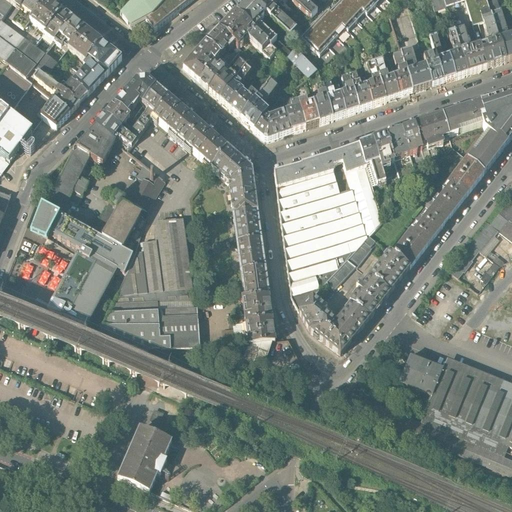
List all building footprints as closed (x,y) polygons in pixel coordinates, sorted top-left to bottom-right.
[(0,0),(11,9),(17,0),(0,0)] [(0,0),(0,26),(1,25),(11,9),(0,0)] [(30,0),(17,0),(11,9),(19,15),(21,13),(30,0)] [(42,2),(39,0),(30,0),(21,13),(28,18),(23,23),(21,21),(16,27),(23,33),(29,25),(45,4),(42,2)] [(143,0),(137,3),(132,9),(120,22),(123,26),(129,35),(146,26),(154,37),(183,14),(200,0),(143,0)] [(137,3),(143,0),(124,0),(132,9),(137,3)] [(265,17),(289,39),(295,32),(276,14),(275,15),(271,11),(277,5),(271,0),(251,0),(251,1),(249,3),(265,17)] [(271,0),(277,5),(281,0),(285,0),(310,21),(317,15),(304,4),(299,0),(271,0)] [(364,15),(348,0),(343,0),(337,7),(356,24),(364,15)] [(366,0),(348,0),(364,15),(366,17),(375,8),(366,0)] [(443,0),(439,0),(431,3),(441,38),(447,36),(454,34),(446,9),(443,0)] [(443,0),(446,9),(465,2),(463,0),(443,0)] [(483,25),(492,22),(490,17),(485,0),(463,0),(465,2),(473,28),(483,25)] [(485,0),(490,17),(499,14),(494,0),(485,0)] [(235,18),(271,51),(277,44),(261,30),(254,29),(257,26),(257,27),(259,27),(263,23),(261,22),(265,17),(249,3),(236,17),(235,18)] [(431,3),(419,6),(430,41),(435,39),(436,42),(442,40),(441,38),(431,3)] [(55,12),(45,4),(29,25),(44,38),(61,17),(55,12)] [(419,6),(407,10),(409,16),(416,37),(419,49),(426,47),(426,45),(431,44),(430,41),(419,6)] [(337,7),(329,16),(345,31),(347,34),(356,24),(337,7)] [(388,16),(396,44),(406,40),(416,37),(409,16),(399,19),(397,13),(388,16)] [(345,31),(329,16),(327,14),(318,23),(336,40),(345,31)] [(506,35),(499,14),(490,17),(492,22),(505,65),(510,63),(511,62),(511,39),(504,41),(504,39),(506,38),(505,36),(506,35)] [(67,21),(61,17),(44,38),(41,42),(51,49),(71,25),(67,21)] [(220,34),(219,36),(234,50),(237,53),(246,43),(269,63),(275,56),(271,51),(235,18),(220,34)] [(489,46),(480,50),(486,70),(502,65),(505,65),(492,22),(483,25),(489,46)] [(336,40),(318,23),(309,32),(328,49),(336,40)] [(43,59),(1,25),(0,26),(0,63),(7,69),(25,82),(33,73),(43,59)] [(74,27),(71,25),(51,49),(44,58),(56,68),(67,53),(82,34),(74,27)] [(463,31),(454,34),(467,76),(470,75),(486,70),(480,50),(470,53),(463,31)] [(319,59),(328,49),(309,32),(301,42),(319,59)] [(94,43),(82,34),(67,53),(85,67),(88,65),(100,48),(94,43)] [(454,34),(447,36),(454,57),(448,59),(455,80),(464,77),(467,76),(454,34)] [(207,48),(206,49),(220,61),(220,62),(227,55),(228,56),(234,50),(219,36),(207,48)] [(431,44),(435,57),(443,84),(455,80),(448,59),(442,61),(436,42),(435,39),(430,41),(431,44)] [(396,44),(400,56),(410,53),(406,40),(396,44)] [(291,58),(277,44),(271,51),(275,56),(286,65),(288,61),(291,58)] [(110,56),(100,48),(88,65),(106,80),(110,75),(121,64),(110,56)] [(203,52),(182,75),(196,86),(198,87),(210,74),(206,71),(210,66),(214,68),(220,61),(206,49),(203,52)] [(400,56),(412,94),(415,93),(432,88),(426,69),(416,72),(414,68),(415,68),(410,53),(400,56)] [(308,79),(315,73),(294,54),(288,61),(308,79)] [(399,78),(393,80),(399,98),(409,95),(412,94),(400,56),(393,58),(399,78)] [(423,61),(426,69),(432,88),(440,85),(443,84),(435,57),(423,61)] [(44,58),(43,59),(33,73),(38,76),(45,82),(56,68),(44,58)] [(374,64),(386,102),(388,101),(399,98),(393,80),(388,81),(381,62),(374,64)] [(365,82),(367,88),(372,106),(383,103),(386,102),(374,64),(373,64),(366,66),(371,80),(365,82)] [(99,86),(106,80),(88,65),(85,67),(83,70),(86,73),(72,87),(87,99),(99,86)] [(222,78),(208,95),(219,104),(244,72),(245,71),(238,67),(230,78),(226,81),(222,78)] [(25,82),(7,69),(0,76),(0,110),(1,111),(8,117),(9,118),(32,88),(25,82)] [(222,78),(223,76),(218,73),(217,74),(212,70),(210,74),(198,87),(208,95),(222,78)] [(244,72),(219,104),(230,112),(242,97),(243,96),(238,92),(240,88),(250,76),(244,72)] [(356,75),(349,77),(359,111),(362,110),(372,106),(367,88),(360,89),(356,75)] [(55,96),(58,98),(61,94),(54,89),(45,82),(38,76),(34,81),(44,89),(44,90),(54,98),(55,96)] [(346,95),(340,97),(346,115),(356,112),(359,111),(349,77),(341,80),(346,95)] [(81,105),(87,99),(72,87),(71,86),(67,92),(58,84),(54,89),(61,94),(78,108),(81,105)] [(127,95),(114,108),(127,118),(131,112),(133,113),(139,105),(141,107),(143,108),(155,91),(146,84),(142,84),(137,85),(127,95)] [(257,100),(241,121),(253,131),(265,116),(267,114),(260,107),(262,105),(265,105),(277,90),(269,85),(257,100)] [(330,85),(323,88),(332,119),(334,118),(346,115),(340,97),(334,98),(330,85)] [(313,104),(313,105),(319,123),(322,122),(329,120),(332,119),(323,88),(315,90),(319,102),(313,104)] [(143,131),(152,120),(167,101),(165,99),(158,93),(155,91),(143,108),(148,112),(138,127),(143,131)] [(76,110),(78,108),(61,94),(58,98),(52,104),(69,118),(76,110)] [(511,94),(469,107),(441,116),(448,137),(483,126),(484,131),(488,133),(467,160),(484,174),(506,146),(511,138),(511,94)] [(242,97),(230,112),(241,121),(257,100),(250,95),(248,98),(248,100),(246,100),(246,99),(242,97)] [(267,114),(272,118),(285,114),(282,104),(281,98),(267,114)] [(282,104),(285,114),(291,132),(304,128),(306,127),(298,104),(293,106),(291,99),(282,104)] [(175,107),(167,101),(152,120),(185,145),(200,126),(191,120),(175,107)] [(306,102),(298,104),(306,127),(309,127),(316,124),(319,123),(313,105),(307,107),(306,102)] [(61,126),(69,118),(52,104),(44,115),(41,113),(37,117),(43,121),(56,131),(61,126)] [(107,115),(104,118),(120,130),(123,127),(130,120),(127,118),(114,108),(112,110),(107,115)] [(0,175),(1,176),(9,164),(32,135),(9,118),(8,117),(1,111),(0,110),(0,175)] [(270,118),(269,119),(265,116),(253,131),(265,140),(276,137),(291,132),(285,114),(272,118),(270,118)] [(423,122),(414,125),(421,146),(426,144),(431,157),(438,154),(436,146),(443,144),(441,139),(448,137),(441,116),(423,122)] [(103,120),(95,128),(112,141),(115,136),(131,147),(135,141),(120,130),(104,118),(103,120)] [(136,125),(131,132),(123,127),(120,130),(135,141),(143,131),(138,127),(136,125)] [(402,129),(410,154),(415,152),(415,151),(422,149),(421,146),(414,125),(410,126),(402,129)] [(226,147),(200,126),(185,145),(211,166),(226,147)] [(44,207),(59,215),(68,199),(77,204),(86,188),(85,187),(88,182),(82,179),(80,181),(78,180),(90,157),(102,165),(115,143),(112,141),(95,128),(84,140),(73,150),(45,205),(44,206),(44,207)] [(390,132),(386,134),(394,157),(401,155),(401,157),(410,154),(402,129),(390,132)] [(383,134),(373,138),(381,164),(390,162),(389,160),(394,158),(394,157),(386,134),(383,134)] [(368,139),(359,142),(366,163),(372,161),(378,180),(385,178),(381,164),(373,138),(368,139)] [(370,234),(384,219),(366,163),(359,142),(336,149),(274,169),(283,237),(291,294),(299,308),(312,294),(326,280),(370,234)] [(226,147),(211,166),(219,172),(219,173),(228,180),(229,180),(251,167),(246,162),(237,156),(234,153),(226,147)] [(392,253),(409,267),(447,220),(484,174),(467,160),(466,160),(458,170),(448,183),(450,185),(443,194),(432,208),(424,218),(413,231),(411,229),(401,242),(392,253)] [(143,178),(159,188),(164,179),(146,166),(140,176),(143,178)] [(251,167),(229,180),(230,188),(231,200),(232,200),(233,210),(257,207),(254,186),(251,167)] [(143,178),(131,200),(148,208),(149,204),(159,188),(143,178)] [(0,193),(0,216),(3,217),(10,198),(0,193)] [(109,201),(92,232),(134,255),(134,254),(136,250),(145,217),(120,203),(123,198),(116,193),(111,202),(109,201)] [(511,205),(507,207),(428,298),(430,302),(451,276),(463,286),(470,277),(464,271),(497,234),(511,244),(511,205)] [(56,243),(59,238),(81,250),(115,268),(126,273),(134,255),(92,232),(88,230),(66,219),(59,215),(44,207),(39,215),(40,215),(36,222),(32,230),(40,235),(56,243)] [(257,207),(233,210),(234,219),(235,229),(236,229),(237,239),(260,235),(258,218),(257,207)] [(66,219),(88,230),(93,220),(71,208),(66,219)] [(156,221),(152,231),(153,240),(156,241),(141,243),(142,253),(134,254),(134,255),(126,273),(113,303),(157,300),(157,308),(194,306),(182,217),(156,221)] [(370,234),(326,280),(335,287),(356,264),(357,265),(371,248),(369,246),(376,240),(370,234)] [(260,235),(237,239),(238,246),(237,247),(238,256),(239,256),(241,267),(264,264),(262,249),(260,235)] [(62,282),(47,310),(85,326),(115,268),(81,250),(78,255),(76,254),(75,257),(62,282)] [(390,250),(370,275),(390,291),(399,279),(409,267),(392,253),(390,250)] [(487,284),(500,266),(493,261),(480,279),(487,284)] [(264,264),(241,267),(242,277),(243,286),(244,287),(245,294),(269,293),(266,278),(264,264)] [(351,302),(370,316),(380,304),(390,291),(370,275),(350,301),(351,302)] [(246,320),(272,316),(270,304),(269,293),(245,294),(242,294),(246,320)] [(354,335),(370,316),(351,302),(337,320),(324,310),(327,306),(312,294),(299,308),(310,329),(341,353),(354,335)] [(113,303),(100,332),(146,351),(150,347),(160,347),(160,348),(200,345),(197,305),(194,306),(157,308),(157,300),(113,303)] [(272,316),(246,320),(249,344),(271,341),(273,341),(275,340),(273,327),(272,316)] [(225,347),(249,344),(246,320),(234,321),(234,325),(222,327),(225,347)] [(288,339),(275,340),(273,341),(290,367),(292,365),(298,371),(303,368),(288,339)] [(263,364),(271,341),(249,344),(242,365),(262,374),(266,366),(263,364)] [(441,356),(437,354),(435,359),(443,362),(446,354),(442,353),(441,356)] [(421,423),(362,399),(356,414),(511,478),(511,460),(504,457),(508,447),(511,448),(511,384),(509,383),(447,357),(442,368),(410,355),(399,382),(432,395),(421,423)] [(286,375),(266,366),(262,374),(282,383),(286,375)] [(117,481),(148,495),(156,476),(160,477),(161,475),(166,463),(163,462),(171,443),(140,430),(129,454),(117,481)] [(59,511),(55,504),(54,502),(46,507),(45,507),(47,511),(59,511)]
